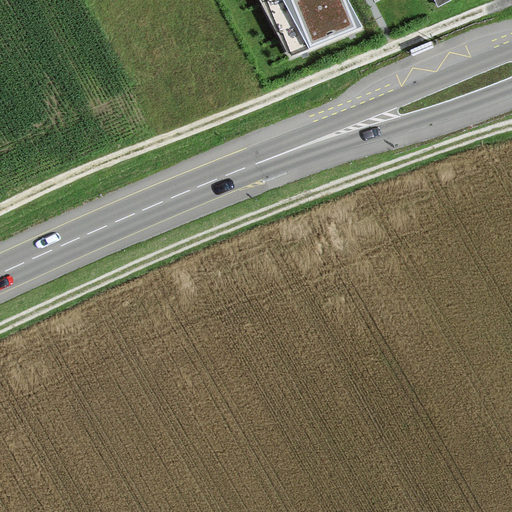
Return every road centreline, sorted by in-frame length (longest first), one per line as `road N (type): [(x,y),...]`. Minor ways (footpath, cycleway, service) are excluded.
road 1 (track): [(511,123),(157,257),(0,329)]
road 2 (primary): [(0,275),(126,217),(511,69)]
road 3 (track): [(506,0),(57,177),(0,207)]
